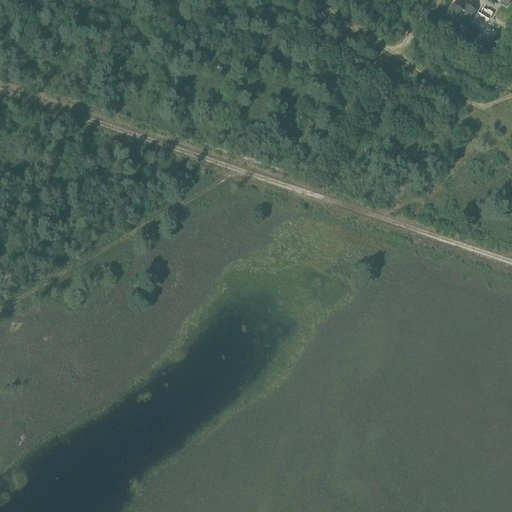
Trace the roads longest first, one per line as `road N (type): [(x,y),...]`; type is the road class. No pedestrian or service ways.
road 1 (track): [(511,261),(0,90)]
road 2 (track): [(483,110),(309,0)]
